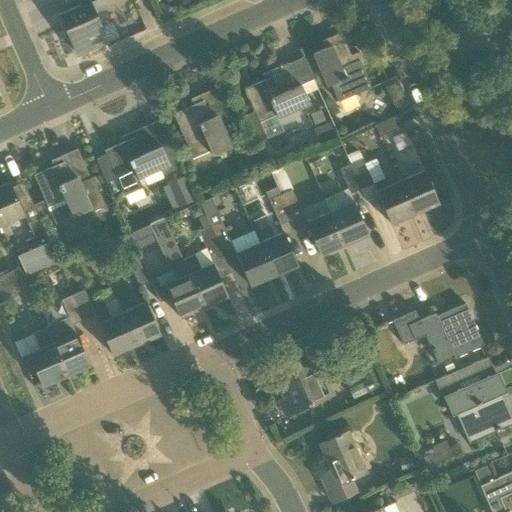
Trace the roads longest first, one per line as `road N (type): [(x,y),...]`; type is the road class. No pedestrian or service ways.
road 1 (residential): [(210,356),(487,237)]
road 2 (residential): [(54,106),(295,0)]
road 3 (residential): [(384,0),(487,237)]
road 4 (residential): [(12,437),(210,356)]
road 5 (residential): [(106,511),(255,444)]
